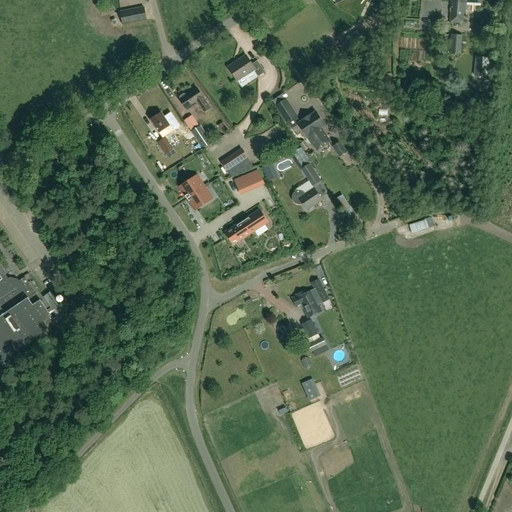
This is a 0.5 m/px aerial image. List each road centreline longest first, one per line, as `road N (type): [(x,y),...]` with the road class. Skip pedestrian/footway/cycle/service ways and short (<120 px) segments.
road 1 (unclassified): [(22,511),(163,368),(194,357)]
road 2 (unclassified): [(205,298),(191,250),(104,110)]
road 3 (residential): [(389,225),(227,296),(205,298)]
road 4 (unclassified): [(268,0),(104,110)]
road 5 (unclassified): [(231,511),(191,421),(194,357)]
